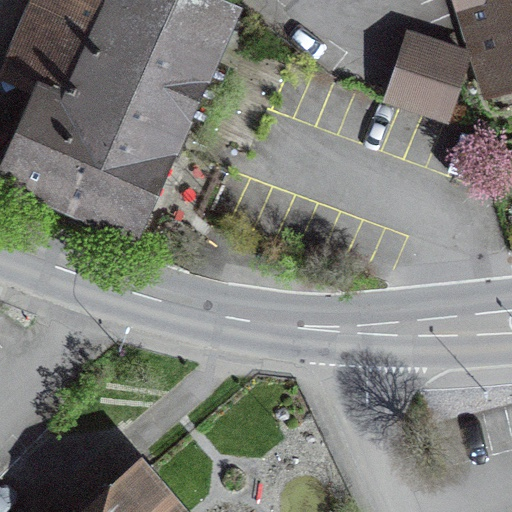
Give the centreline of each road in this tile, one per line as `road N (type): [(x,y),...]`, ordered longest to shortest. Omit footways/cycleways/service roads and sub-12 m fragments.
road 1 (secondary): [(367,333),(206,311),(0,243)]
road 2 (residential): [(367,333),(368,427),(403,511)]
road 3 (secondary): [(511,323),(367,333)]
